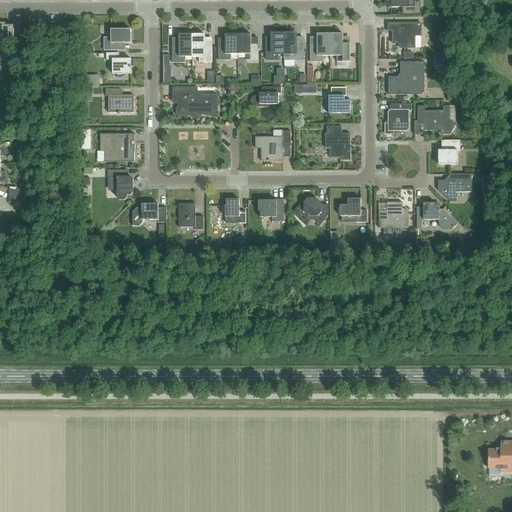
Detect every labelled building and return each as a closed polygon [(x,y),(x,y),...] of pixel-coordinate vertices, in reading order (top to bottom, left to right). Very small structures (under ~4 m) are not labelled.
[(391,0),(391,7),(402,7),(402,15),(420,15),(420,2),(415,2),(415,0),(391,0)] [(444,19),(431,19),(431,33),(444,33),(444,19)] [(5,23),(0,23),(0,40),(14,40),(14,26),(6,26),(5,23)] [(421,24),(388,24),(388,31),(392,31),(392,44),(399,44),(400,48),(415,48),(415,36),(421,36),(421,24)] [(125,51),(125,44),(131,44),(131,30),(111,30),(111,38),(104,38),(104,51),(125,51)] [(230,55),(238,54),(238,34),(225,35),(225,44),(223,46),(218,46),(218,61),(230,61),(230,55)] [(238,34),(238,54),(245,54),(245,60),(258,60),(258,46),(253,46),(251,44),(251,34),(238,34)] [(277,54),(284,54),(284,34),(272,34),(272,44),(270,46),(266,46),(266,60),(277,60),(277,54)] [(284,34),(284,54),(290,54),(290,60),(303,60),(303,45),(298,45),(296,44),(296,34),(284,34)] [(323,56),(330,56),(330,34),(317,34),(317,44),(310,44),(310,63),(323,62),(323,56)] [(330,34),(330,56),(337,56),(337,62),(350,62),(350,44),(343,44),(343,34),(330,34)] [(185,57),(192,57),(192,35),(179,35),(179,46),(178,47),(172,47),(172,63),(185,63),(185,57)] [(192,35),(192,57),(199,57),(199,63),(212,63),(212,47),(206,47),(205,45),(205,35),(192,35)] [(16,39),(16,53),(24,53),(24,39),(16,39)] [(131,59),(119,60),(119,54),(106,54),(106,60),(112,60),(113,75),(131,74),(131,59)] [(424,92),(424,90),(424,62),(400,62),(400,74),(397,77),(388,77),(388,95),(421,95),(424,92)] [(172,98),(172,99),(172,102),(174,103),(178,103),(178,108),(176,109),(176,115),(179,117),(184,117),(186,115),(191,115),(193,117),(199,117),(201,115),(217,115),(217,95),(197,95),(197,88),(173,88),(173,87),(172,87),(172,98)] [(262,96),(256,96),(253,97),(251,99),(250,102),(251,105),(253,107),(256,107),(267,107),(267,105),(278,105),(278,94),(281,94),(281,87),(262,87),(262,96)] [(346,88),(331,88),(331,96),(326,96),(326,106),(329,106),(329,114),(350,114),(350,101),(346,101),(346,88)] [(134,113),(134,96),(119,96),(119,89),(106,89),(106,96),(108,96),(108,114),(117,114),(120,114),(134,113)] [(390,111),(388,113),(388,123),(386,123),(386,133),(394,133),(394,131),(407,131),(408,130),(408,111),(411,111),(411,104),(390,104),(390,111)] [(424,131),(440,131),(440,135),(450,135),(456,124),(450,120),(450,106),(443,106),(443,111),(424,111),(424,106),(417,107),(417,125),(424,125),(424,131)] [(340,158),(340,161),(350,161),(350,134),(342,134),(342,127),(327,127),(327,134),(325,134),(325,149),(330,149),(330,158),(340,158)] [(255,138),(255,149),(261,149),(261,162),(282,161),(282,147),(290,147),(290,131),(282,131),(282,137),(255,138)] [(100,134),(100,152),(104,152),(104,162),(134,162),(134,154),(135,146),(132,146),(132,142),(134,142),(134,134),(104,134),(100,134)] [(445,151),(438,151),(438,165),(457,165),(457,152),(460,152),(460,141),(445,141),(445,151)] [(119,200),(125,200),(127,198),(127,196),(131,196),(133,193),(133,179),(131,177),(124,177),(124,170),(108,171),(108,177),(117,177),(117,198),(119,200)] [(449,182),(438,182),(439,191),(450,202),(456,202),(456,193),(471,193),(471,175),(449,175),(449,182)] [(25,193),(9,189),(9,202),(25,202),(25,193)] [(322,222),(328,215),(328,205),(321,205),(321,203),(317,199),(308,199),(294,213),(303,222),(309,217),(316,217),(322,222)] [(367,211),(361,211),(361,199),(348,199),(348,206),(340,206),(340,217),(355,217),(355,223),(367,223),(367,211)] [(245,211),(239,211),(239,200),(226,200),(226,206),(225,206),(223,206),(223,214),(225,214),(225,217),(239,217),(239,224),(245,224),(245,211)] [(272,222),(284,222),(284,200),(276,200),(276,201),(258,201),(258,211),(260,211),(260,218),(272,218),(272,222)] [(408,214),(402,214),(402,203),(387,203),(387,211),(379,211),(379,229),(383,229),(383,235),(401,235),(401,229),(408,229),(408,214)] [(457,225),(442,210),(439,210),(439,207),(436,203),(423,204),(423,208),(416,208),(417,230),(422,230),(421,221),(438,220),(438,224),(441,227),(444,230),(452,230),(457,225)] [(157,221),(157,223),(167,223),(166,208),(158,208),(158,204),(142,204),(142,208),(137,208),(132,212),(132,226),(139,226),(143,223),(142,221),(157,221)] [(195,230),(203,230),(203,217),(195,217),(195,204),(179,204),(179,228),(195,228),(195,230)] [(329,237),(337,237),(338,228),(329,228),(329,237)] [(511,472),(511,441),(500,442),(500,450),(488,450),(488,469),(500,469),(500,473),(511,472)]
